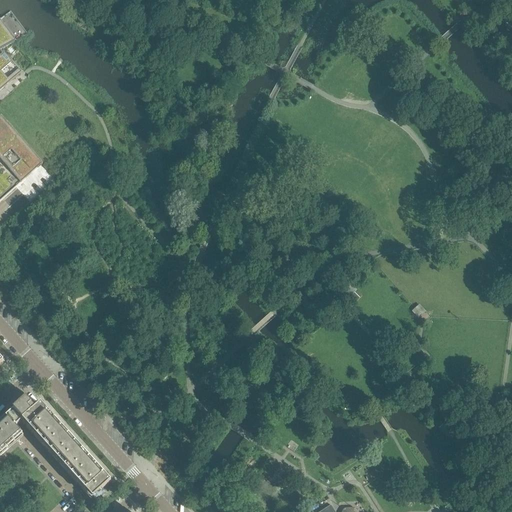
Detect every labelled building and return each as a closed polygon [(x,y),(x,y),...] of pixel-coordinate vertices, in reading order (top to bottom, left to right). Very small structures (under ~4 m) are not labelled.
[(0,50),(16,41),(0,19),(0,91),(21,73),(3,53),(0,56),(0,50)] [(0,119),(0,202),(17,187),(27,199),(30,204),(56,181),(42,165),(1,119),(0,119)] [(417,310),(413,314),(418,320),(427,313),(421,307),(417,310)] [(26,399),(13,410),(23,421),(93,498),(111,482),(41,404),(35,409),(26,399)] [(13,410),(0,422),(0,455),(23,435),(16,427),(23,421),(13,410)] [(390,476),(385,479),(389,484),(393,481),(390,476)]
